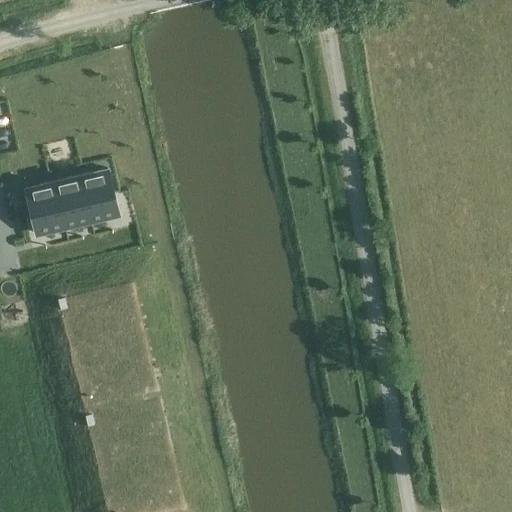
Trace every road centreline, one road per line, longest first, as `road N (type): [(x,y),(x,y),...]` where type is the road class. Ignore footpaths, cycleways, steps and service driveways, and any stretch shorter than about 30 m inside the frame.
road 1 (unclassified): [(409,511),(369,246),(318,0)]
road 2 (unclassified): [(0,41),(164,0)]
